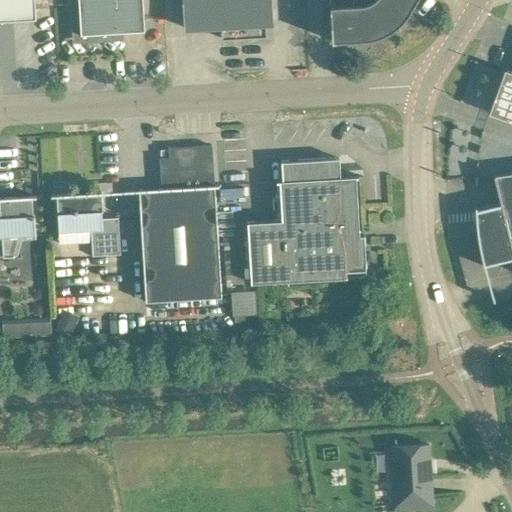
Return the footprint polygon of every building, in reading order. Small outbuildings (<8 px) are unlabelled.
[(0,0),(0,20),(36,18),(34,0),(0,0)] [(145,30),(143,10),(142,0),(74,0),(77,39),(119,36),(118,32),(145,30)] [(182,0),(184,27),(230,24),(231,39),(244,38),(244,37),(266,36),(264,0),(182,0)] [(415,0),(329,0),(332,40),(362,39),(362,33),(367,32),(372,31),(373,34),(374,34),(373,31),(379,29),(383,27),(385,30),(386,29),(384,26),(389,24),(393,20),(395,23),(396,22),(394,20),(398,16),(401,12),(404,14),(402,12),(405,7),(408,2),(415,1),(415,0)] [(511,71),(505,68),(489,112),(511,120),(511,71)] [(161,188),(139,189),(146,301),(222,296),(215,186),(222,186),(221,184),(215,185),(212,145),(166,148),(166,149),(169,149),(169,157),(161,157),(160,155),(159,155),(161,188)] [(282,219),(359,215),(356,177),(361,177),(361,175),(341,177),(340,157),(281,161),(283,180),(277,180),(277,182),(279,182),(282,219)] [(477,206),(475,206),(476,221),(479,242),(484,266),(485,266),(485,264),(511,257),(511,172),(494,175),(501,203),(477,209),(477,206)] [(485,177),(445,178),(446,214),(464,214),(464,203),(486,203),(485,177)] [(60,244),(92,242),(92,254),(90,254),(90,256),(120,254),(118,217),(102,218),(101,211),(103,211),(102,191),(56,194),(60,244)] [(0,210),(0,216),(0,236),(2,237),(3,257),(16,256),(16,255),(13,255),(19,235),(35,234),(35,240),(36,240),(35,214),(33,214),(32,197),(36,197),(36,195),(0,197),(0,210)] [(367,276),(365,245),(364,235),(360,235),(359,215),(282,219),(247,222),(251,283),(367,276)] [(228,289),(228,314),(255,314),(255,289),(228,289)] [(429,444),(391,446),(395,510),(433,508),(429,444)] [(351,462),(316,462),(317,483),(329,482),(329,511),(350,511),(352,511),(351,462)]
